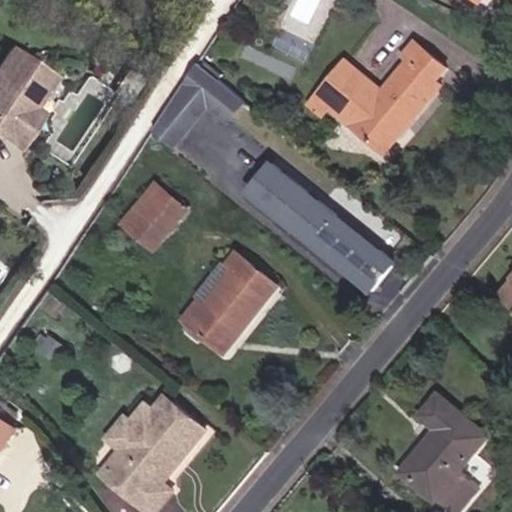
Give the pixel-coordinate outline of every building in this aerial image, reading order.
[(392,121),(398,127),(437,78),(432,76),(443,63),(410,37),(389,60),(395,64),(376,85),(352,67),(322,102),(328,106),(373,144),(392,121)] [(23,112),(28,104),(45,73),(1,48),(0,50),(0,131),(19,143),(27,127),(23,112)] [(320,116),(328,106),(322,102),(352,67),(345,60),(307,105),(320,116)] [(155,131),(183,149),(209,108),(235,124),(252,97),(198,63),(155,131)] [(106,116),(121,125),(135,101),(120,92),(106,116)] [(23,112),(27,127),(37,110),(28,104),(23,112)] [(379,149),(398,127),(392,121),(373,144),(379,149)] [(0,139),(15,148),(19,143),(0,131),(0,139)] [(320,255),(346,221),(289,179),(285,184),(334,219),(312,249),(320,255)] [(200,210),(166,183),(128,225),(164,252),(200,210)] [(334,219),(285,184),(264,213),(312,249),(334,219)] [(262,299),(259,297),(271,282),(233,252),(221,266),(218,264),(191,297),(196,301),(179,320),(213,347),(231,326),(237,330),(262,299)] [(213,347),(219,351),(237,330),(231,326),(213,347)] [(498,435),(445,392),(423,416),(441,431),(408,472),(458,511),(473,511),(490,491),(471,475),(498,435)] [(221,431),(174,394),(163,407),(158,402),(142,418),(136,414),(113,438),(129,452),(109,474),(153,511),(171,511),(189,492),(178,485),(221,431)] [(0,471),(32,432),(0,408),(0,471)]
